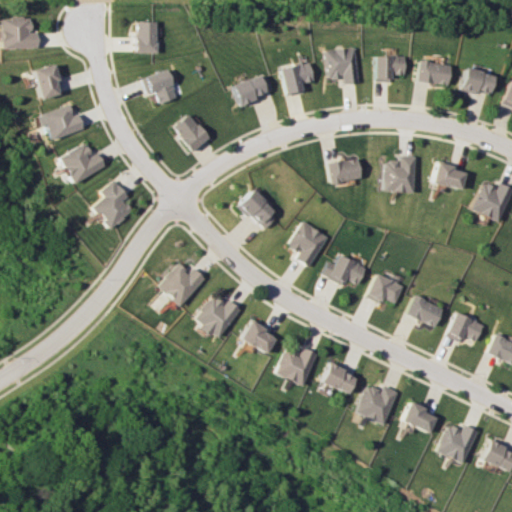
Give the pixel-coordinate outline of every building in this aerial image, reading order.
[(0,47),(34,47),(34,32),(28,32),(28,16),(0,16),(0,47)] [(154,20),(134,20),(133,51),(154,52),(154,20)] [(322,49),(325,78),(340,76),(341,83),(355,81),(351,46),(322,49)] [(371,81),(387,80),(387,74),(401,73),(401,55),(371,55),(371,81)] [(443,85),(447,64),(416,59),(412,80),(443,85)] [(298,82),(310,80),(308,61),(278,66),(282,93),(300,91),(298,82)] [(30,68),(35,97),(56,93),(50,64),(30,68)] [(457,87),(486,95),(491,74),(462,66),(457,87)] [(152,90),(157,103),(174,96),(164,68),(139,77),(145,93),(152,90)] [(271,91),(263,72),(229,84),(237,104),(271,91)] [(511,79),(507,78),(497,102),(511,107),(511,79)] [(46,137),(78,129),(74,113),(68,115),(66,105),(33,113),(36,125),(42,124),(46,137)] [(206,137),(186,112),(169,126),(189,150),(206,137)] [(100,165),(92,151),(88,154),(81,141),(54,157),(69,183),(100,165)] [(410,191),(411,155),(395,154),(395,160),(380,160),(379,190),(410,191)] [(327,183),(358,177),(354,157),(323,162),(327,183)] [(461,169),(432,161),(427,182),(456,189),(461,169)] [(100,196),(88,205),(106,228),(127,212),(118,201),(124,196),(110,179),(95,190),(100,196)] [(509,188),(495,182),(493,188),(479,181),(467,208),(494,221),(509,188)] [(262,228),(276,214),(249,189),(236,203),(262,228)] [(306,266),(326,236),(301,219),(284,244),(295,251),(291,256),(306,266)] [(343,278),(357,283),(364,266),(336,254),(333,262),(326,260),(320,275),(341,283),(343,278)] [(154,285),(176,305),(202,277),(190,267),(186,271),(175,261),(154,285)] [(379,301),(381,297),(393,302),(401,284),(373,272),(364,295),(379,301)] [(189,320),(214,338),(235,310),(211,291),(189,320)] [(432,326),(440,307),(411,295),(403,314),(432,326)] [(460,335),(472,341),(480,323),(453,311),(442,334),(457,341),(460,335)] [(236,338),(262,353),(273,335),(247,320),(236,338)] [(511,361),(511,342),(491,333),(482,352),(510,365),(511,361)] [(298,385),(314,353),(300,346),(297,352),(283,345),(270,372),(298,385)] [(317,381),(344,393),(353,373),(325,361),(317,381)] [(363,384),(350,411),(378,424),(393,391),(379,384),(377,390),(363,384)] [(395,419),(423,432),(431,414),(404,401),(395,419)] [(429,450),(458,463),(472,430),(458,424),(455,429),(442,423),(429,450)] [(476,460),(504,470),(510,450),(483,440),(476,460)]
